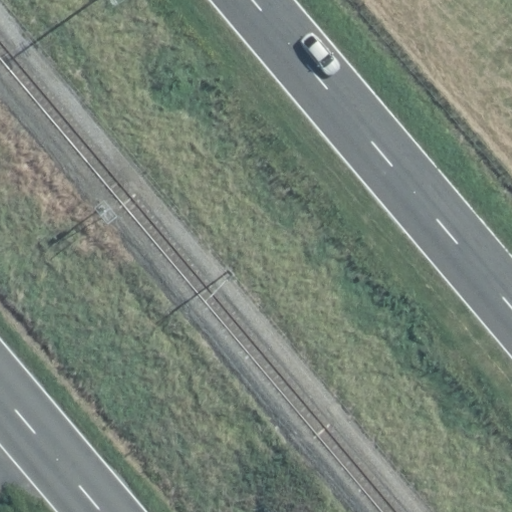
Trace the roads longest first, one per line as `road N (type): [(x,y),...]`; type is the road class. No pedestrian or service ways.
road 1 (tertiary): [(254,0),(511,305)]
road 2 (secondary): [(0,372),(117,511)]
